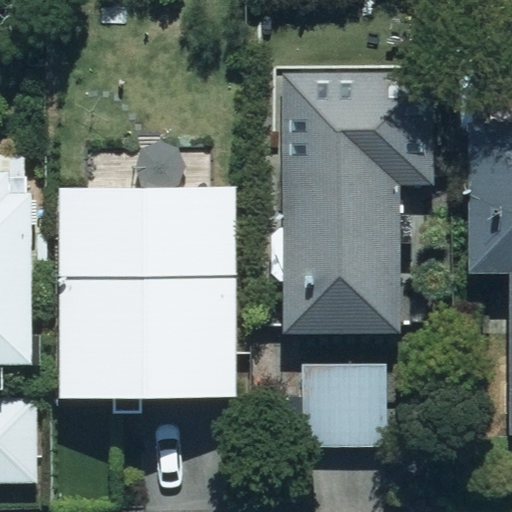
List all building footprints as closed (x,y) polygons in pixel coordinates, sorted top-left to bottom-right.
[(416,327),(417,236),(426,236),(427,209),(416,209),(416,177),(447,178),(447,69),(298,68),(297,219),(279,219),(279,274),(303,274),(303,326),(416,327)] [(511,126),(471,126),(469,263),(511,263),(511,126)] [(0,379),(21,380),(22,354),(54,355),(59,187),(40,187),(41,151),(0,150),(0,379)] [(93,283),(72,294),(72,393),(122,394),(122,403),(185,404),(185,391),(228,391),(229,286),(216,286),(216,235),(153,235),(152,283),(93,283)] [(396,359),(315,363),(319,447),(400,442),(396,359)] [(49,412),(0,410),(0,476),(46,479),(49,412)]
